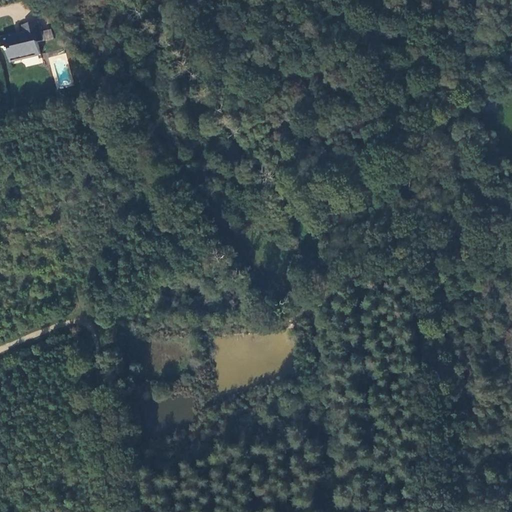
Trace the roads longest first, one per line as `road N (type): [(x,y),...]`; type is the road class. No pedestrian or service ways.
road 1 (track): [(136,76),(168,149),(247,258),(300,302),(314,326),(334,511)]
road 2 (track): [(0,348),(81,317),(94,333),(131,511)]
